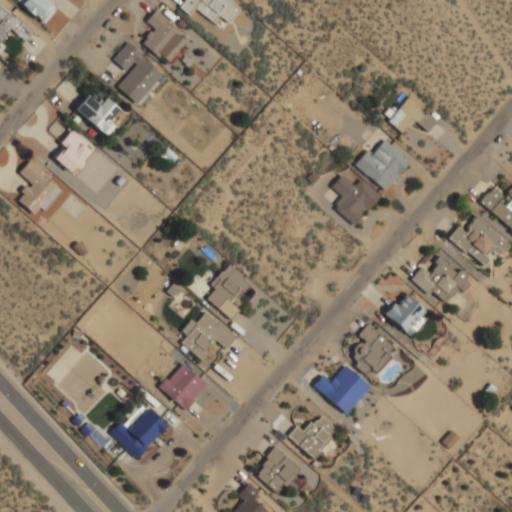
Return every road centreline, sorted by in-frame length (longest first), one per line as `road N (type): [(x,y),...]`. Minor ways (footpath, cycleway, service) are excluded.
road 1 (residential): [(511,121),(163,511)]
road 2 (secondary): [(121,511),(0,380)]
road 3 (residential): [(108,0),(0,125)]
road 4 (secondary): [(0,420),(83,511)]
